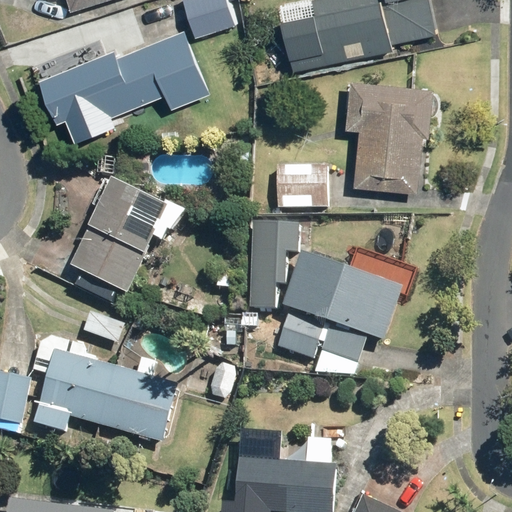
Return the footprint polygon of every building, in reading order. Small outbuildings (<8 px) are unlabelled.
[(69,0),(74,12),(112,0),(69,0)] [(186,0),(198,38),(239,25),(231,0),(186,0)] [(318,16),(286,23),(296,72),(394,52),(393,45),(439,35),(431,0),(319,0),(315,1),(318,16)] [(117,60),(114,53),(40,84),(56,121),(64,118),(76,145),(118,127),(115,121),(168,99),(174,113),(215,95),(187,30),(117,60)] [(437,91),(354,83),(350,130),(362,132),(357,188),(420,194),(426,139),(432,140),(437,91)] [(330,168),(280,168),(280,210),(331,210),(330,168)] [(172,211),(116,184),(74,270),(130,297),(172,211)] [(256,217),(257,303),(281,302),(281,279),(290,279),(290,248),(307,248),(306,216),(256,217)] [(406,290),(305,256),(287,310),(293,312),(280,349),(316,361),(322,344),(327,346),(325,353),(361,366),(371,338),(388,344),(406,290)] [(218,266),(218,289),(241,289),(241,266),(218,266)] [(128,328),(94,316),(87,336),(121,348),(128,328)] [(181,386),(57,353),(37,427),(69,435),(73,419),(165,444),(181,386)] [(233,406),(242,367),(207,359),(198,398),(233,406)] [(34,381),(0,374),(0,421),(25,427),(34,381)] [(310,465),(242,460),(239,506),(237,506),(236,511),(335,511),(339,467),(332,467),(334,443),(311,441),(310,465)] [(397,511),(366,498),(359,511),(397,511)] [(92,511),(13,503),(11,511),(92,511)]
